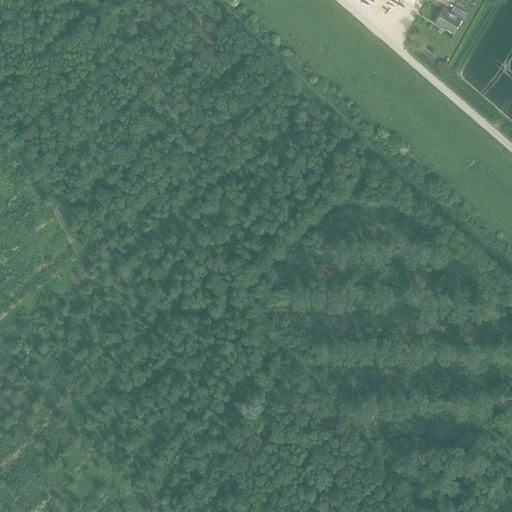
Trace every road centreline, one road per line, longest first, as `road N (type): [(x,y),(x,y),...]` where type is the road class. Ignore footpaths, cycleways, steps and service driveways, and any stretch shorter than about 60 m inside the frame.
road 1 (track): [(223,0),(371,146),(371,166),(255,281),(254,298),(299,359),(448,511)]
road 2 (unclassified): [(511,152),(333,0)]
